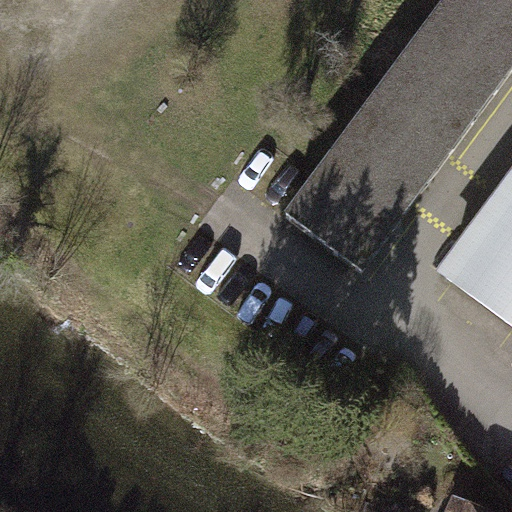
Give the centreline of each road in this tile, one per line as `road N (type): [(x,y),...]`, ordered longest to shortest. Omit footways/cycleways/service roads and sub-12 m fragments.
road 1 (residential): [(511,132),(409,263),(406,287),(417,305)]
road 2 (residential): [(511,405),(417,305)]
